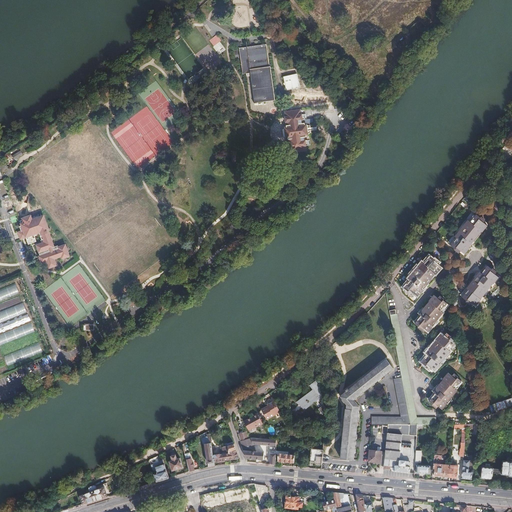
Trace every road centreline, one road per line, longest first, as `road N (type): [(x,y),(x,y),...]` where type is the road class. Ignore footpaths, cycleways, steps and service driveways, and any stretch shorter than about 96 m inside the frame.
road 1 (residential): [(478,167),(340,326),(229,408)]
road 2 (primary): [(511,493),(246,468)]
road 3 (primary): [(246,468),(82,511)]
road 4 (primary): [(267,478),(402,491)]
road 5 (residential): [(511,280),(491,183),(478,167)]
